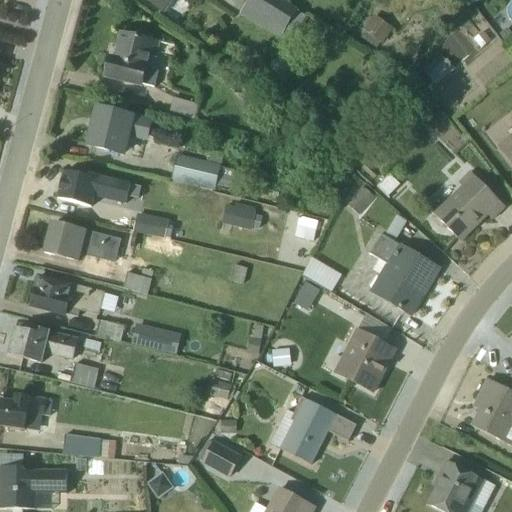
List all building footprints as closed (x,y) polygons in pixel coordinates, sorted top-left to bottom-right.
[(142,0),(166,15),(174,0),(142,0)] [(276,0),(248,0),(238,16),(278,41),(283,32),(293,38),(304,20),(295,14),(296,12),(276,0)] [(364,35),(360,41),(374,51),(379,45),(381,46),(391,31),(372,18),(362,32),(364,35)] [(151,73),(158,45),(121,36),(114,64),(109,63),(105,79),(152,91),(156,74),(151,73)] [(441,56),(421,72),(434,88),(454,73),(441,56)] [(260,61),(243,69),(250,82),(264,76),(263,74),(266,72),(260,61)] [(270,65),(269,70),(270,72),(278,77),(281,77),(286,74),(286,69),(285,68),(276,62),(271,64),(270,65)] [(197,108),(173,101),(169,116),(193,123),(197,108)] [(244,104),(240,115),(254,121),(258,110),(244,104)] [(96,155),(124,161),(129,141),(147,144),(152,122),(132,118),(131,121),(95,113),(88,149),(97,151),(96,155)] [(511,115),(508,119),(511,124),(511,137),(496,150),(511,170),(511,115)] [(235,171),(176,158),(171,182),(230,195),(235,171)] [(304,158),(299,172),(311,176),(315,162),(304,158)] [(57,202),(91,211),(94,201),(125,208),(130,186),(80,174),(79,178),(64,174),(57,202)] [(491,223),(504,210),(468,175),(456,187),(459,190),(428,221),(440,234),(444,230),(459,245),(486,218),(491,223)] [(387,177),(376,189),(386,199),(397,187),(387,177)] [(361,189),(345,208),(357,217),(373,200),(361,189)] [(225,208),(220,225),(249,234),(250,229),(258,231),(261,219),(252,217),(254,211),(234,206),(233,210),(225,208)] [(133,214),(129,231),(167,241),(169,231),(157,228),(159,220),(133,214)] [(396,216),(387,234),(398,241),(408,222),(396,216)] [(121,246),(87,236),(52,226),(45,249),(43,256),(78,266),(81,257),(115,267),(121,246)] [(424,297),(439,271),(380,238),(369,258),(383,267),(368,293),(407,316),(419,295),(424,297)] [(233,267),(229,283),(242,287),(246,271),(233,267)] [(126,276),(122,291),(148,298),(154,275),(142,272),(140,280),(126,276)] [(37,280),(29,310),(66,319),(68,312),(97,320),(99,312),(113,316),(117,300),(37,280)] [(303,285),(297,295),(312,304),(318,294),(303,285)] [(97,323),(94,339),(121,345),(124,330),(97,323)] [(133,344),(178,357),(184,336),(139,323),(133,344)] [(14,332),(11,349),(8,359),(43,367),(45,357),(73,363),(77,342),(30,331),(29,336),(14,332)] [(373,395),(395,352),(356,332),(334,375),(373,395)] [(187,364),(186,378),(207,379),(208,365),(187,364)] [(98,373),(75,367),(70,385),(93,391),(98,373)] [(511,394),(487,381),(476,402),(482,405),(470,429),(511,451),(511,449),(511,394)] [(13,404),(0,402),(0,429),(22,433),(24,417),(43,420),(45,404),(14,399),(13,404)] [(346,445),(355,428),(301,401),(293,418),(286,414),(269,448),(310,469),(327,435),(346,445)] [(73,437),(48,433),(45,449),(70,453),(73,437)] [(242,453),(212,437),(197,464),(227,480),(242,453)] [(474,507),(485,485),(444,464),(436,481),(441,483),(429,508),(437,511),(480,511),(481,511),(474,507)] [(66,497),(66,471),(0,470),(0,511),(35,511),(35,496),(66,497)] [(313,511),(314,510),(277,490),(264,511),(313,511)]
